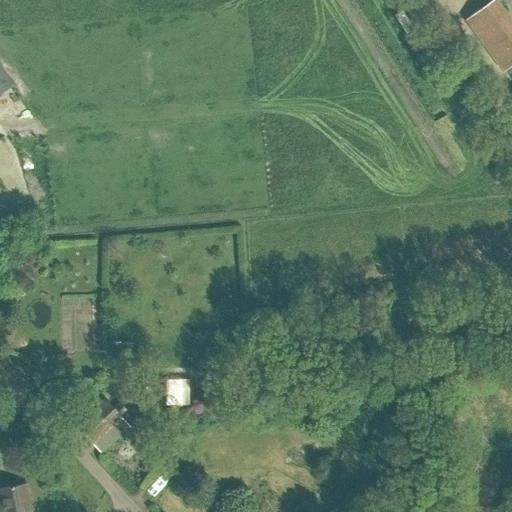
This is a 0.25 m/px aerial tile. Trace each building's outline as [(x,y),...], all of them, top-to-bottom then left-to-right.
[(511,24),(494,0),(491,0),(464,20),(501,72),(511,64),(511,24)] [(0,93),(10,87),(12,85),(0,65),(0,93)] [(173,405),(173,404),(187,403),(186,377),(172,377),(172,379),(158,379),(159,405),(173,405)] [(100,450),(129,425),(105,398),(76,423),(100,450)] [(183,425),(172,418),(167,426),(178,433),(183,425)] [(30,511),(29,501),(31,501),(28,481),(0,485),(0,511),(30,511)]
